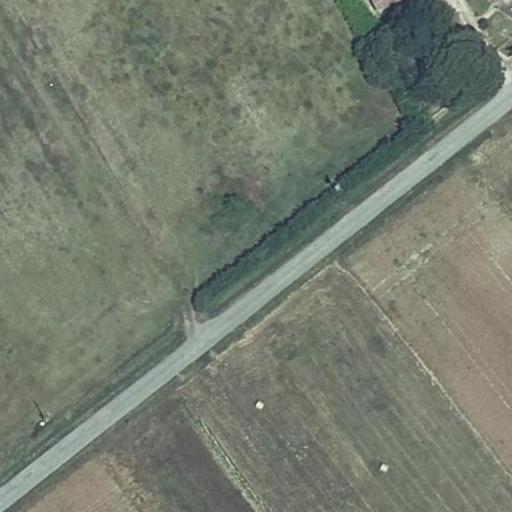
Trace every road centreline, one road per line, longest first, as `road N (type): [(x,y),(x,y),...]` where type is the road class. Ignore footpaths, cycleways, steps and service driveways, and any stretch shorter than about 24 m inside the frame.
road 1 (unclassified): [(0,497),(511,93)]
road 2 (track): [(0,453),(163,316),(184,316),(210,331)]
